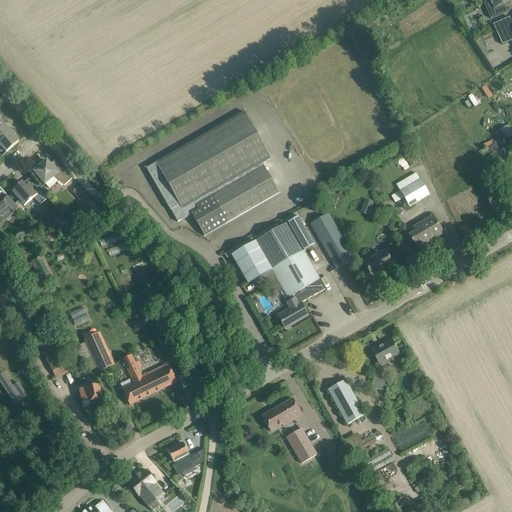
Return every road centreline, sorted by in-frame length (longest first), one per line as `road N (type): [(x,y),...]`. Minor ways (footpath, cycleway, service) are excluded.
road 1 (unknown): [(210,257),(291,188),(286,159),(255,109),(221,113),(104,184)]
road 2 (tertiary): [(275,371),(511,235)]
road 3 (tertiary): [(55,511),(140,446),(275,371)]
road 4 (residential): [(172,233),(213,260),(275,371)]
